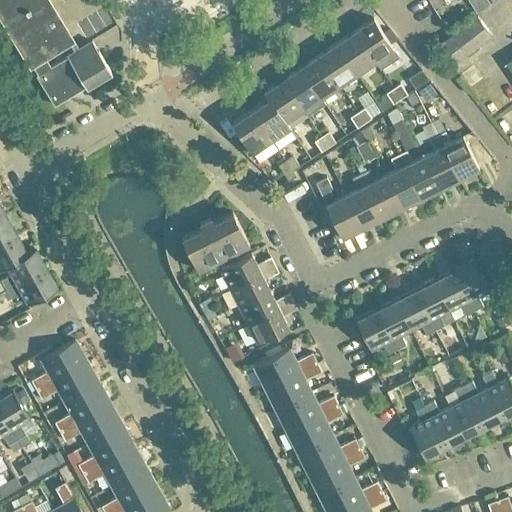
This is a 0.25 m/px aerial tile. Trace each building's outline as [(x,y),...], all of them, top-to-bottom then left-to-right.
[(65,28),(48,0),(0,0),(0,15),(31,66),(33,64),(46,56),(39,44),(65,28)] [(457,60),(493,33),(478,13),(441,40),(457,60)] [(399,55),(394,47),(374,17),(355,29),(375,60),(380,68),(399,55)] [(375,60),(355,29),(337,41),(357,72),(375,60)] [(87,87),(112,72),(92,40),(64,57),(82,87),(86,85),(87,87)] [(357,72),(337,41),(319,53),(339,84),(357,72)] [(339,84),(319,53),(301,65),(321,96),(339,84)] [(82,87),(64,57),(38,73),(36,74),(54,105),(63,99),(82,87)] [(321,96),(301,65),(283,77),(303,108),(321,96)] [(303,108),(283,77),(265,89),(289,126),(290,125),(286,119),(303,108)] [(429,81),(418,89),(425,98),(436,90),(429,81)] [(400,82),(393,87),(400,98),(405,94),(407,93),(400,82)] [(393,103),(400,98),(393,87),(386,92),(393,103)] [(289,126),(265,89),(264,90),(268,96),(251,108),(271,138),(289,126)] [(407,93),(405,94),(412,104),(419,100),(413,90),(407,93)] [(432,103),(427,105),(431,114),(436,111),(432,103)] [(364,106),(357,111),(364,122),(371,117),(364,106)] [(401,117),(395,106),(387,112),(392,122),(401,117)] [(271,138),(251,108),(232,120),(252,150),(271,138)] [(357,126),(364,122),(357,111),(350,116),(357,126)] [(367,139),(375,134),(368,124),(360,129),(367,139)] [(328,130),(321,135),(328,146),(335,141),(328,130)] [(360,130),(351,136),(358,145),(366,140),(360,130)] [(479,167),(463,134),(450,141),(445,130),(437,134),(459,177),(479,167)] [(459,177),(437,134),(429,138),(434,149),(423,154),(439,187),(459,177)] [(321,150),(328,146),(321,135),(314,140),(321,150)] [(439,187),(423,154),(412,160),(406,149),(398,153),(420,196),(439,187)] [(420,196),(398,153),(390,157),(396,168),(385,174),(401,206),(420,196)] [(292,154),(285,159),(293,169),(299,165),(292,154)] [(296,174),(293,169),(285,159),(278,164),(288,179),(296,174)] [(401,206),(385,174),(373,179),(368,169),(360,173),(382,216),(401,206)] [(382,216),(360,173),(352,177),(357,187),(346,193),(362,225),(382,216)] [(362,225),(346,193),(335,199),(329,188),(332,187),(326,176),(315,182),(342,236),(362,225)] [(249,242),(233,210),(212,220),(210,216),(200,221),(202,226),(182,236),(198,268),(218,258),(235,249),(249,242)] [(0,241),(16,233),(5,214),(0,217),(0,241)] [(7,263),(26,252),(26,251),(16,233),(0,241),(0,267),(7,263)] [(45,266),(34,247),(26,251),(26,252),(7,263),(12,273),(1,279),(6,288),(45,266)] [(229,286),(275,263),(271,255),(257,262),(251,251),(239,257),(235,249),(218,258),(222,266),(220,267),(229,286)] [(488,288),(473,259),(453,269),(473,309),(482,305),(477,293),(488,288)] [(270,288),(264,278),(279,270),(275,263),(229,286),(238,304),(270,288)] [(28,301),(56,286),(45,266),(6,288),(11,297),(22,291),(28,301)] [(473,309),(453,269),(434,279),(449,308),(459,302),(464,314),(473,309)] [(449,308),(434,279),(415,289),(435,328),(444,324),(438,313),(449,308)] [(247,322),(293,299),(289,291),(275,299),(270,288),(238,304),(247,322)] [(435,328),(415,289),(396,298),(410,327),(420,322),(426,333),(435,328)] [(410,327),(396,298),(376,308),(396,348),(405,343),(400,332),(410,327)] [(289,326),(283,314),(297,307),(293,299),(247,322),(257,341),(289,326)] [(396,348),(376,308),(356,318),(369,343),(371,347),(382,341),(387,352),(396,348)] [(37,388),(87,360),(75,338),(41,357),(48,370),(32,379),(37,388)] [(369,343),(363,345),(371,359),(376,357),(371,347),(369,343)] [(505,343),(495,349),(500,359),(505,360),(511,357),(505,343)] [(265,387),(317,361),(312,351),(296,360),(289,347),(254,365),(265,387)] [(397,351),(389,355),(395,367),(403,363),(397,351)] [(323,357),(317,361),(321,370),(328,366),(323,357)] [(64,400),(99,381),(87,360),(37,388),(42,397),(58,388),(64,400)] [(311,390),(305,378),(321,370),(317,361),(265,387),(276,408),(311,390)] [(511,410),(511,384),(508,376),(497,382),(492,371),(482,375),(488,386),(503,415),(511,410)] [(488,386),(478,391),(472,380),(463,385),(483,424),(503,415),(488,386)] [(60,430),(111,402),(99,381),(64,400),(71,412),(55,421),(60,430)] [(483,424),(463,385),(454,389),(460,400),(450,406),(464,434),(483,424)] [(29,416),(13,388),(0,395),(0,410),(17,438),(25,433),(19,422),(29,416)] [(287,429),(338,403),(334,394),(317,403),(311,390),(276,408),(287,429)] [(431,395),(422,399),(425,404),(434,400),(431,395)] [(422,398),(413,402),(416,409),(425,404),(422,399),(422,398)] [(425,404),(445,444),(464,434),(450,406),(439,411),(434,400),(425,404)] [(88,442),(122,422),(111,402),(60,430),(65,439),(81,430),(88,442)] [(333,433),(327,421),(343,413),(338,403),(287,429),(297,451),(333,433)] [(425,454),(445,444),(425,404),(416,409),(421,420),(410,425),(425,454)] [(0,433),(2,432),(8,443),(17,438),(0,410),(0,433)] [(83,472),(134,443),(122,422),(88,442),(94,454),(78,463),(83,472)] [(308,472),(360,446),(355,437),(339,445),(333,433),(297,451),(308,472)] [(17,438),(8,443),(13,451),(22,446),(17,438)] [(111,484),(146,464),(134,443),(83,472),(88,481),(104,472),(111,484)] [(354,476),(348,464),(365,455),(360,446),(308,472),(319,494),(354,476)] [(58,450),(49,456),(55,466),(64,460),(58,450)] [(105,511),(109,511),(157,485),(146,464),(111,484),(118,496),(102,504),(105,511)] [(328,511),(336,511),(382,489),(377,480),(360,488),(354,476),(319,494),(328,511)] [(81,511),(65,481),(55,486),(64,502),(52,509),(53,511),(81,511)] [(159,511),(169,507),(157,485),(109,511),(159,511)] [(372,511),(370,507),(386,498),(382,489),(336,511),(372,511)] [(511,511),(511,507),(507,495),(498,499),(502,511),(511,511)] [(18,497),(11,501),(15,508),(22,504),(18,497)] [(53,511),(52,509),(46,511),(38,511),(31,499),(22,504),(26,511),(53,511)] [(502,511),(498,499),(488,502),(491,511),(502,511)]
